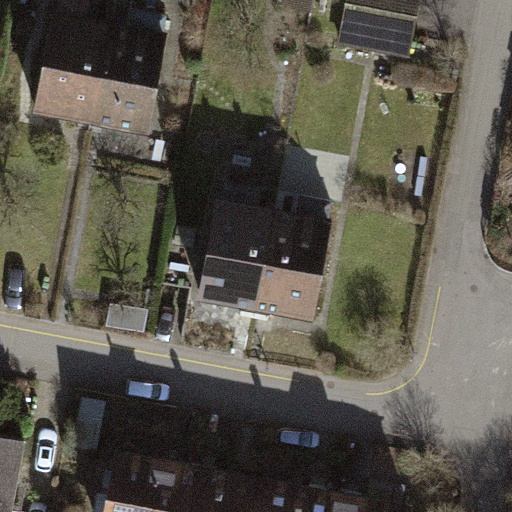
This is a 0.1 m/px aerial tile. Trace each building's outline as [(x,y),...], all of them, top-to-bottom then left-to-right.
[(319,0),(287,0),(285,13),(317,19),(319,0)] [(423,3),(409,0),(350,0),(341,50),(412,63),(423,3)] [(96,10),(60,2),(35,117),(94,129),(115,28),(93,23),(96,10)] [(137,33),(115,28),(94,129),(152,142),(177,24),(140,16),(137,33)] [(257,195),(221,187),(196,302),(255,314),(277,213),(254,208),(257,195)] [(298,218),(277,213),(255,314),(313,327),(339,209),(302,201),(298,218)] [(0,511),(19,511),(31,449),(0,443),(0,511)] [(183,511),(191,470),(117,455),(105,511),(183,511)] [(260,511),(266,485),(191,470),(183,511),(260,511)] [(337,511),(340,499),(266,485),(260,511),(337,511)] [(404,511),(340,499),(337,511),(404,511)]
